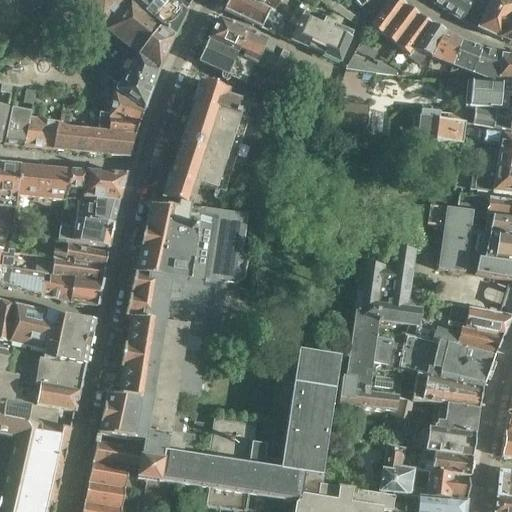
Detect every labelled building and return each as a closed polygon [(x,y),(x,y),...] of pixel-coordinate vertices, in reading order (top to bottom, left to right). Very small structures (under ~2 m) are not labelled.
[(105,30),(128,1),(127,0),(78,0),(75,5),(105,30)] [(133,0),(131,3),(144,13),(160,27),(174,38),(186,12),(172,0),(133,0)] [(249,0),(229,0),(224,10),(262,28),(265,20),(277,25),(281,18),(273,14),(249,0)] [(249,0),(273,14),(280,0),(249,0)] [(353,0),(355,1),(361,8),(369,0),(353,0)] [(397,0),(388,0),(369,27),(372,30),(382,37),(405,7),(397,0)] [(434,0),(432,4),(462,23),(465,16),(472,0),(434,0)] [(476,31),(500,41),(511,16),(511,2),(506,0),(474,0),(469,11),(482,18),(476,31)] [(277,25),(272,34),(273,34),(279,36),(290,41),(340,64),(351,39),(353,34),(349,32),(333,25),(323,21),(306,13),(309,5),(303,2),(289,22),(281,18),(277,25)] [(336,13),(340,7),(331,2),(328,7),(336,13)] [(135,53),(137,56),(158,71),(174,38),(160,27),(131,3),(107,30),(135,53)] [(340,7),(336,13),(345,19),(349,13),(340,7)] [(405,7),(382,37),(395,47),(418,17),(405,7)] [(349,13),(345,19),(355,26),(357,19),(349,13)] [(511,16),(500,41),(509,45),(511,45),(511,16)] [(418,17),(395,47),(410,57),(413,51),(412,51),(431,26),(418,17)] [(219,20),(208,42),(237,55),(254,63),(256,64),(265,46),(267,42),(247,32),(219,20)] [(412,51),(413,51),(410,57),(408,56),(407,57),(408,58),(419,66),(426,56),(431,59),(444,33),(431,26),(412,51)] [(444,33),(431,59),(452,67),(462,42),(460,42),(444,33)] [(208,42),(198,62),(222,73),(220,76),(222,80),(225,82),(229,80),(231,77),(245,84),(254,63),(237,55),(208,42)] [(462,42),(452,67),(472,75),(481,50),(480,50),(462,42)] [(368,49),(360,44),(356,52),(364,56),(368,49)] [(377,54),(368,49),(365,55),(373,60),(377,54)] [(481,50),(472,75),(486,81),(486,84),(497,84),(501,55),(500,55),(481,50)] [(280,56),(277,61),(284,65),(287,59),(289,55),(282,51),(280,56)] [(136,54),(126,72),(151,91),(158,71),(137,56),(136,54)] [(511,56),(501,55),(497,84),(502,84),(502,86),(511,85),(511,56)] [(352,57),(345,69),(352,70),(358,60),(352,57)] [(358,60),(352,70),(360,72),(365,64),(358,60)] [(277,61),(272,72),(278,75),(279,73),(284,65),(277,61)] [(366,62),(365,64),(360,72),(372,73),(376,67),(366,62)] [(383,75),(388,68),(379,62),(376,67),(372,73),(383,75)] [(388,68),(383,75),(396,77),(396,73),(388,68)] [(345,69),(341,86),(370,93),(374,74),(349,70),(345,69)] [(98,83),(114,91),(143,112),(151,91),(126,72),(119,83),(101,74),(98,83)] [(272,72),(267,82),(273,85),(278,75),(272,72)] [(163,195),(162,200),(159,208),(175,211),(177,205),(185,207),(190,208),(198,186),(224,194),(248,122),(252,123),(258,107),(254,106),(255,102),(227,94),(228,93),(199,83),(197,88),(196,88),(191,104),(192,105),(185,129),(169,178),(168,178),(162,195),(163,195)] [(473,86),(466,85),(466,102),(465,102),(465,107),(469,107),(469,108),(499,110),(502,86),(473,84),(473,86)] [(0,92),(10,95),(12,88),(2,85),(0,92)] [(509,98),(511,97),(511,85),(502,86),(499,110),(508,111),(509,98)] [(34,92),(25,90),(23,103),(32,105),(34,92)] [(113,91),(109,115),(108,120),(139,123),(143,112),(114,91),(113,91)] [(29,118),(23,147),(53,150),(57,124),(60,125),(60,123),(39,119),(41,109),(32,106),(30,113),(29,118)] [(473,108),(471,125),(511,132),(511,111),(508,111),(499,110),(473,108)] [(7,129),(3,145),(23,147),(29,118),(30,113),(11,109),(7,129)] [(413,117),(410,140),(415,141),(416,141),(415,147),(434,149),(435,143),(461,145),(462,145),(465,123),(439,120),(439,113),(420,111),(419,118),(418,118),(413,117)] [(97,131),(108,133),(135,136),(137,129),(139,123),(108,120),(107,120),(108,116),(99,114),(97,131)] [(57,124),(53,150),(88,153),(89,131),(70,129),(68,128),(70,116),(61,115),(59,122),(60,123),(60,125),(57,124)] [(89,131),(88,153),(128,158),(135,136),(108,133),(89,131)] [(500,145),(498,152),(511,154),(511,136),(476,131),(474,140),(500,145)] [(479,156),(478,166),(495,168),(511,170),(511,154),(498,152),(497,158),(479,156)] [(0,164),(0,225),(14,227),(16,210),(17,198),(20,166),(0,164)] [(20,166),(17,198),(64,203),(67,190),(70,171),(20,166)] [(478,166),(475,191),(511,195),(511,170),(495,168),(478,166)] [(83,191),(82,199),(119,202),(125,176),(70,171),(67,190),(83,191)] [(457,195),(456,211),(461,212),(471,214),(497,218),(497,216),(511,218),(511,201),(488,199),(469,197),(457,195)] [(75,221),(113,226),(119,202),(82,199),(70,200),(66,220),(75,221)] [(140,251),(135,274),(147,277),(189,284),(190,280),(217,284),(225,285),(225,284),(234,286),(243,280),(245,263),(240,256),(245,216),(190,208),(185,207),(177,205),(175,211),(159,208),(151,207),(150,207),(145,230),(144,230),(139,251),(140,251)] [(428,207),(425,227),(442,229),(438,255),(436,268),(436,269),(436,271),(463,275),(469,276),(472,277),(509,283),(511,283),(511,218),(497,216),(497,218),(471,214),(461,212),(456,211),(428,207)] [(57,241),(108,249),(113,226),(75,221),(73,232),(63,230),(64,226),(59,225),(57,241)] [(52,260),(54,260),(105,267),(107,254),(104,253),(67,245),(66,251),(53,249),(52,260)] [(378,310),(377,323),(415,329),(418,329),(422,304),(408,302),(416,251),(393,248),(390,268),(361,264),(355,308),(378,310)] [(0,251),(0,275),(1,268),(9,269),(12,254),(3,253),(3,252),(0,251)] [(54,260),(52,268),(37,266),(36,273),(43,275),(51,275),(51,277),(72,279),(102,282),(105,267),(54,260)] [(43,275),(9,269),(1,268),(0,275),(0,285),(41,297),(43,275)] [(337,268),(335,278),(351,280),(352,271),(337,268)] [(97,434),(96,436),(95,444),(95,445),(99,445),(99,444),(141,451),(140,458),(136,482),(145,483),(140,511),(162,511),(166,486),(157,485),(162,455),(179,457),(182,436),(180,435),(184,415),(173,413),(176,392),(198,396),(205,354),(213,355),(215,341),(216,341),(225,285),(217,284),(190,280),(189,284),(147,277),(135,274),(134,274),(124,319),(129,319),(124,346),(123,346),(119,370),(121,370),(117,397),(106,395),(98,435),(97,434)] [(43,275),(41,297),(69,304),(72,279),(51,277),(51,275),(43,275)] [(72,279),(69,304),(97,307),(102,282),(72,279)] [(13,308),(0,302),(0,343),(7,344),(8,344),(13,308)] [(415,329),(412,338),(437,344),(437,343),(492,358),(502,338),(461,330),(458,338),(429,327),(432,305),(431,304),(422,303),(422,304),(418,329),(415,329)] [(62,319),(13,308),(8,344),(11,345),(12,345),(43,353),(46,340),(57,342),(62,319)] [(368,395),(368,390),(377,323),(378,310),(355,308),(348,357),(345,357),(345,360),(347,360),(344,379),(355,381),(341,379),(338,402),(337,408),(393,414),(394,414),(397,401),(397,400),(397,399),(368,395)] [(450,308),(447,327),(461,330),(502,338),(510,318),(499,316),(468,311),(450,308)] [(57,342),(46,340),(43,353),(42,361),(53,363),(84,368),(93,324),(62,319),(57,342)] [(375,340),(372,364),(397,371),(403,373),(480,392),(482,386),(492,358),(437,343),(437,344),(412,338),(401,335),(395,337),(376,331),(375,340)] [(157,485),(166,486),(206,492),(204,509),(224,511),(245,511),(247,498),(295,505),(297,505),(298,498),(315,500),(317,488),(320,488),(321,480),(320,480),(338,360),(315,356),(317,341),(288,336),(285,351),(286,353),(269,462),(261,461),(263,449),(250,447),(253,429),(213,422),(213,426),(193,423),(191,437),(182,436),(179,457),(162,455),(157,485)] [(39,386),(38,388),(34,387),(17,385),(4,382),(11,345),(8,344),(7,344),(0,343),(0,405),(4,406),(1,420),(37,427),(37,425),(59,429),(62,411),(74,414),(79,393),(39,386)] [(38,360),(34,386),(34,387),(38,388),(39,386),(79,393),(84,368),(53,363),(42,361),(41,360),(38,360)] [(400,387),(397,401),(411,403),(415,403),(445,408),(445,406),(477,412),(480,392),(403,373),(400,387)] [(394,414),(393,414),(389,432),(408,436),(415,403),(411,403),(397,401),(394,414)] [(0,437),(13,440),(0,498),(0,511),(53,511),(55,505),(54,505),(70,431),(59,429),(37,425),(37,427),(1,420),(4,406),(0,405),(0,437)] [(433,410),(430,430),(473,437),(477,412),(445,406),(445,408),(444,412),(433,410)] [(424,450),(423,453),(423,454),(433,455),(470,461),(473,437),(430,430),(427,430),(426,432),(422,431),(419,449),(424,450)] [(511,435),(504,435),(502,455),(505,458),(505,459),(511,459),(511,435)] [(95,445),(92,464),(127,470),(136,472),(138,458),(140,458),(141,451),(99,444),(99,445),(95,445)] [(385,445),(382,470),(380,470),(377,494),(394,496),(410,497),(414,471),(401,468),(405,450),(385,445)] [(431,466),(430,473),(430,474),(467,479),(467,477),(470,461),(433,455),(421,454),(420,464),(431,466)] [(92,464),(87,485),(124,491),(127,470),(92,464)] [(411,498),(425,499),(465,503),(467,479),(430,474),(430,473),(428,473),(426,491),(412,489),(411,498)] [(511,476),(498,475),(495,500),(511,502),(511,476)] [(87,485),(84,505),(121,511),(124,491),(87,485)] [(391,511),(393,500),(352,493),(352,492),(335,489),(335,490),(320,488),(317,488),(315,500),(298,498),(297,505),(295,505),(295,506),(293,506),(292,511),(391,511)] [(393,504),(391,511),(464,511),(465,503),(449,501),(411,498),(410,498),(409,505),(393,504)] [(511,511),(511,502),(495,500),(493,511),(511,511)]
